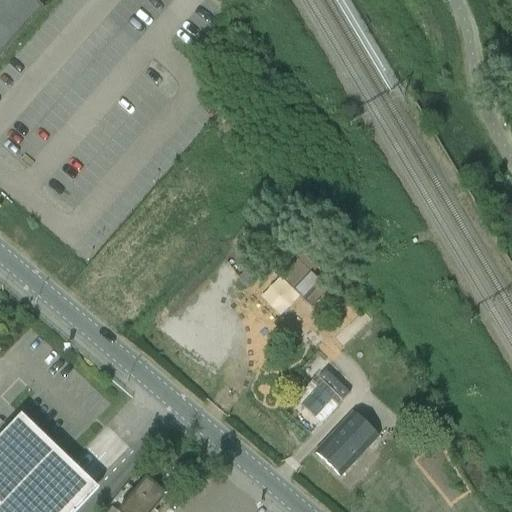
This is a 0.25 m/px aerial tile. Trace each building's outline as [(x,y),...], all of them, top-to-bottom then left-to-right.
[(32,0),(0,0),(0,58),(43,9),(32,0)] [(209,159),(195,173),(209,187),(224,173),(209,159)] [(105,270),(138,301),(226,204),(193,174),(105,270)] [(302,262),(286,276),(304,297),(320,282),(302,262)] [(159,327),(184,345),(192,333),(167,316),(159,327)] [(403,385),(384,399),(397,415),(416,402),(403,385)] [(353,415),(316,454),(341,477),(378,438),(353,415)] [(0,511),(51,511),(37,499),(70,465),(21,417),(0,439),(0,511)] [(384,499),(400,480),(382,466),(367,485),(384,499)] [(146,480),(119,511),(153,511),(166,497),(146,480)]
